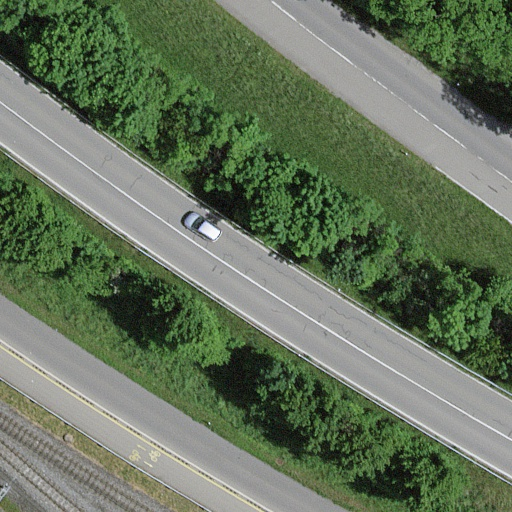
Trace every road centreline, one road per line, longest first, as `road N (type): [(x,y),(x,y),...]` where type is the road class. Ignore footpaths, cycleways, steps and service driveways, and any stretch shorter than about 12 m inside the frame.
road 1 (primary): [(0,101),(290,304),(511,437)]
road 2 (secondary): [(0,316),(315,511)]
road 3 (secondary): [(511,166),(283,0)]
